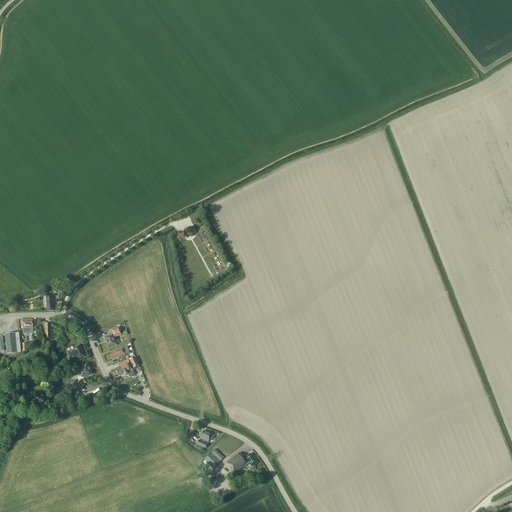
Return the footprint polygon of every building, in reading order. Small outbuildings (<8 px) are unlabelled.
[(45,303),(47,303),(47,311),(54,311),(53,302),(56,302),(56,294),(44,295),(45,303)] [(33,334),(33,320),(22,320),(23,334),(33,334)] [(115,339),(114,337),(122,335),(119,327),(111,330),(113,335),(105,338),(108,347),(116,344),(119,343),(118,338),(115,339)] [(5,334),(7,354),(17,353),(15,333),(5,334)] [(84,356),(80,345),(74,348),(75,350),(68,352),(71,360),(77,357),(78,359),(84,356)] [(129,352),(127,346),(123,347),(113,350),(114,351),(110,353),(112,358),(117,356),(117,357),(125,355),(125,354),(129,352)] [(52,358),(51,356),(42,360),(45,366),(47,374),(49,374),(47,369),(49,368),(48,364),(46,364),(45,361),(52,358)] [(135,368),(140,366),(137,357),(132,359),(135,368)] [(133,371),(130,366),(128,360),(118,364),(119,367),(115,369),(118,376),(124,373),(124,375),(128,373),(133,371)] [(89,368),(87,364),(83,365),(83,366),(75,369),(77,375),(82,373),(83,377),(87,376),(91,374),(90,370),(89,368)] [(200,439),(203,440),(202,441),(199,440),(197,445),(206,448),(208,444),(204,442),(205,441),(208,442),(210,438),(213,439),(215,436),(203,431),(200,439)] [(205,460),(214,468),(224,458),(215,449),(205,460)] [(244,458),(240,452),(226,463),(235,474),(247,465),(246,464),(249,463),(252,467),(257,463),(250,454),(244,458)]
